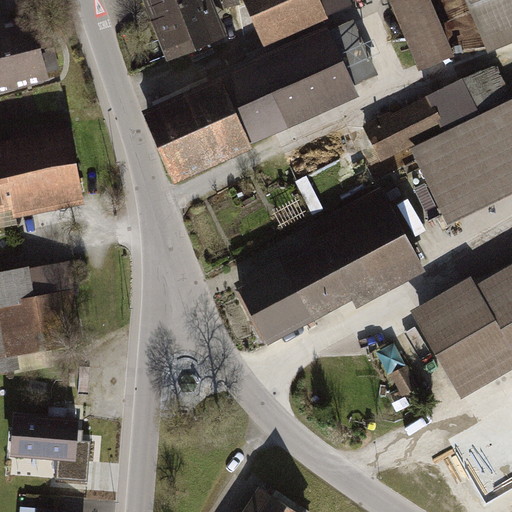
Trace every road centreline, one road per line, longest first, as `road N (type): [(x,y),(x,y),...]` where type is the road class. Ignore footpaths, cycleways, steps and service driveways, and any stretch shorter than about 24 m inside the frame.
road 1 (residential): [(157,295),(193,309),(252,398),(293,435),(401,511)]
road 2 (tertiary): [(92,0),(157,206),(157,295)]
road 3 (tertiary): [(157,295),(139,511)]
